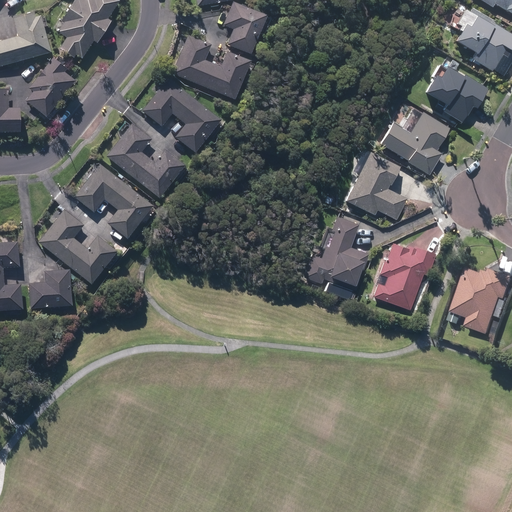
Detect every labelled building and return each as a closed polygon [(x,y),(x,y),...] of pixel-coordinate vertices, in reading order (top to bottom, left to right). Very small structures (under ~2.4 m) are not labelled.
[(80,54),(116,2),(112,0),(72,0),(55,31),(64,36),(58,45),(72,55),(75,51),(80,54)] [(271,12),(231,0),(224,23),(232,25),(226,43),(247,50),(253,30),(264,33),(271,12)] [(491,0),(511,10),(511,0),(482,0),(484,1),(484,0),(491,0)] [(0,67),(50,53),(40,16),(35,17),(34,12),(12,19),(18,37),(0,42),(0,67)] [(461,25),(454,38),(476,50),(472,58),(491,67),(503,44),(510,47),(511,43),(511,36),(476,18),(470,29),(461,25)] [(208,40),(189,32),(172,70),(231,96),(242,60),(224,53),(221,66),(200,57),(208,40)] [(73,76),(51,58),(28,85),(32,89),(25,97),(43,112),(73,76)] [(463,71),(442,66),(438,75),(433,73),(428,81),(423,89),(446,102),(444,108),(461,116),(469,102),(476,106),(487,88),(463,71)] [(215,118),(166,79),(143,108),(159,120),(168,110),(184,122),(174,134),(191,148),(215,118)] [(0,132),(20,132),(19,109),(8,109),(8,90),(0,89),(0,132)] [(427,171),(446,126),(420,115),(410,131),(395,122),(379,141),(403,156),(404,161),(427,171)] [(132,121),(106,152),(159,195),(184,165),(167,151),(156,164),(137,149),(149,135),(132,121)] [(397,166),(370,153),(347,197),(371,210),(373,206),(393,216),(404,195),(384,185),(390,174),(392,175),(397,166)] [(148,203),(100,163),(75,193),(92,207),(102,195),(117,208),(107,220),(124,233),(148,203)] [(63,207),(38,239),(92,280),(115,250),(95,234),(85,246),(71,235),(81,222),(63,207)] [(352,281),(365,252),(350,244),(356,221),(337,217),(322,254),(310,254),(304,275),(320,279),(325,273),(352,281)] [(0,243),(0,310),(22,309),(20,285),(4,286),(3,269),(19,267),(17,242),(0,243)] [(377,283),(372,295),(409,307),(420,272),(425,274),(432,255),(393,242),(387,260),(383,259),(379,271),(388,274),(384,285),(377,283)] [(482,270),(469,266),(453,309),(469,315),(466,323),(487,330),(500,294),(506,296),(511,284),(511,275),(494,269),(482,270)] [(45,281),(30,282),(31,303),(70,301),(68,268),(44,269),(45,281)]
